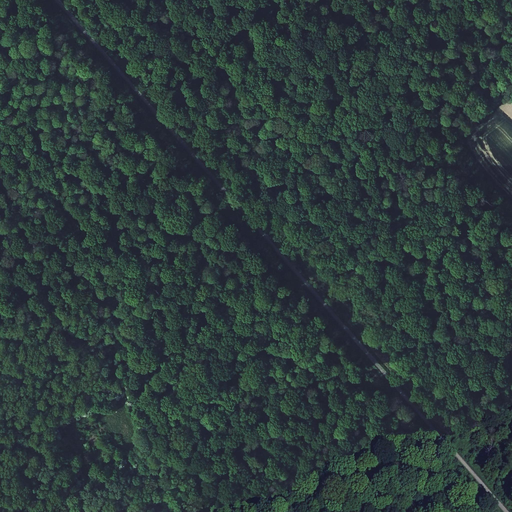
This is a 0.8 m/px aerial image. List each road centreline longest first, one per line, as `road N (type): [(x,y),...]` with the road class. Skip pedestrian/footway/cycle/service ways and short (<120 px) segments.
road 1 (track): [(56,0),(506,511)]
road 2 (track): [(159,117),(280,0)]
